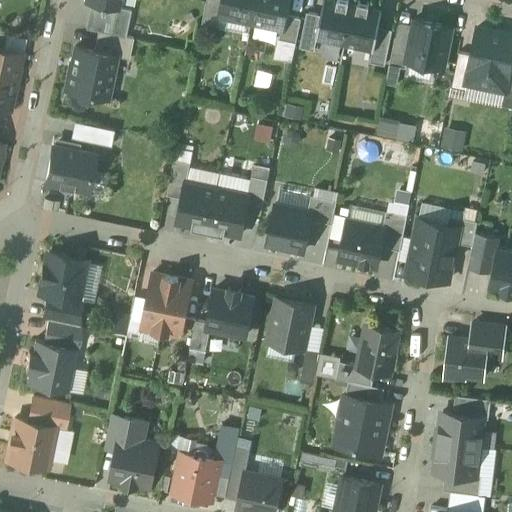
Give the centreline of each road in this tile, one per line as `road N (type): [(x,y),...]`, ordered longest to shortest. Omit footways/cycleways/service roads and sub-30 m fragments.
road 1 (residential): [(438,303),(48,229),(33,232),(16,260),(0,341)]
road 2 (residential): [(0,219),(23,179),(61,0)]
road 3 (residential): [(400,511),(438,303)]
road 4 (residential): [(0,476),(142,511)]
